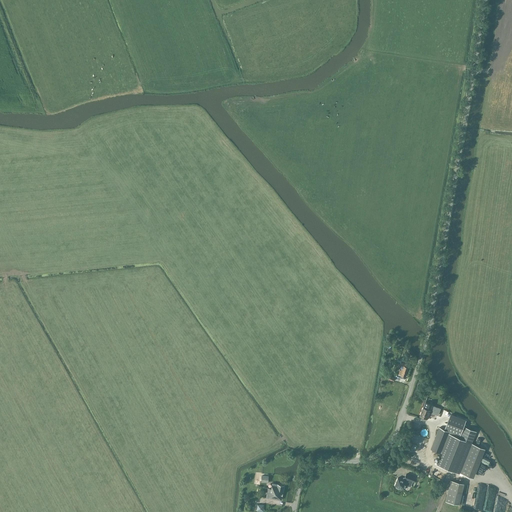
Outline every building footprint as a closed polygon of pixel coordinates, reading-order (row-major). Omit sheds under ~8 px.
[(401,365),(398,374),(405,376),(408,367),(401,365)] [(423,407),(420,415),(427,418),(429,413),(431,413),(430,414),(435,416),(435,414),(438,415),(441,409),(432,405),(426,402),(424,407),(423,407)] [(445,429),(460,435),(465,424),(466,421),(451,415),(445,429)] [(465,426),(460,438),(439,429),(431,449),(441,453),(437,465),(460,474),(460,473),(474,478),(486,448),(472,443),(477,431),(465,426)] [(398,478),(395,486),(397,487),(397,488),(402,490),(402,489),(404,490),(406,485),(411,487),(413,481),(414,482),(415,478),(406,474),(404,480),(398,478)] [(460,503),(464,483),(450,479),(446,500),(460,503)] [(266,497),(281,500),(284,486),(272,483),(271,489),(268,488),(266,497)] [(489,483),(483,509),(493,511),(499,486),(489,483)]
